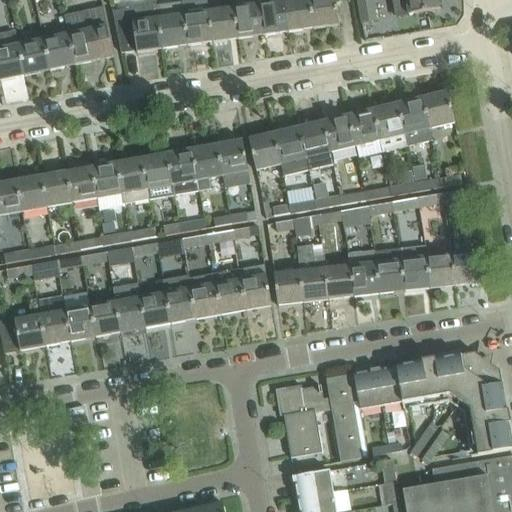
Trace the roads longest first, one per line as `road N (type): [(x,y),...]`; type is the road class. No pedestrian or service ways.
road 1 (residential): [(0,127),(489,42)]
road 2 (residential): [(238,372),(511,325)]
road 3 (residential): [(0,409),(238,372)]
road 4 (residential): [(85,511),(255,478)]
road 5 (residential): [(511,179),(489,42)]
